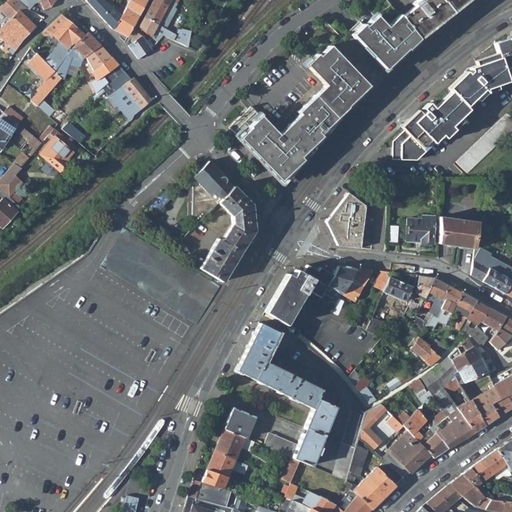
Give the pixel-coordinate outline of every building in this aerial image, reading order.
[(19,1),(17,0),(8,0),(7,1),(5,3),(11,8),(19,2),(19,1)] [(36,0),(37,2),(39,0),(40,0),(45,10),(51,7),(56,0),(36,0)] [(85,0),(112,29),(114,27),(121,14),(118,11),(111,5),(113,2),(112,2),(113,0),(85,0)] [(128,0),(125,7),(139,16),(147,0),(128,0)] [(153,0),(144,17),(157,24),(170,0),(177,4),(178,0),(153,0)] [(177,4),(170,0),(162,16),(168,20),(169,17),(171,18),(176,9),(174,8),(177,4)] [(403,15),(401,13),(399,15),(417,38),(465,0),(422,0),(420,2),(418,0),(417,0),(412,4),(414,6),(403,15)] [(406,49),(417,38),(399,15),(391,5),(375,17),(364,28),(368,32),(358,42),(383,69),(405,48),(406,49)] [(118,11),(121,14),(114,27),(128,37),(139,16),(125,7),(123,10),(120,8),(118,11)] [(22,43),(25,38),(35,28),(32,24),(20,11),(19,11),(9,21),(0,28),(0,39),(10,48),(7,52),(12,56),(12,55),(15,52),(22,43)] [(71,44),(82,33),(65,19),(60,14),(59,14),(52,21),(48,25),(41,33),(44,36),(54,35),(60,41),(68,49),(69,47),(71,44)] [(139,27),(155,42),(165,34),(173,38),(174,39),(176,35),(157,24),(144,17),(139,27)] [(358,42),(368,32),(364,28),(360,24),(350,34),(351,35),(358,42)] [(187,31),(182,29),(180,36),(178,41),(187,45),(191,30),(187,29),(187,31)] [(74,45),(83,58),(100,46),(87,32),(74,45)] [(149,48),(140,36),(136,32),(132,40),(131,41),(133,43),(128,45),(128,46),(130,48),(138,58),(139,58),(149,49),(149,48)] [(511,67),(511,37),(503,40),(493,44),(499,58),(503,71),(511,67)] [(68,49),(60,41),(43,60),(54,70),(61,77),(65,78),(71,64),(81,67),(83,58),(74,45),(69,47),(68,49)] [(343,105),(366,84),(334,51),(327,44),(316,54),(314,52),(303,63),(323,84),(295,111),(297,113),(276,133),(248,105),(226,126),(277,179),(299,158),(297,155),(318,134),(314,130),(319,125),(322,127),(344,106),(343,105)] [(112,59),(100,46),(83,58),(95,69),(93,70),(98,76),(92,81),(96,91),(102,86),(108,82),(102,73),(116,63),(112,59)] [(37,105),(61,77),(54,70),(43,60),(37,54),(29,63),(46,81),(37,90),(39,92),(31,101),(37,105)] [(499,58),(468,68),(456,80),(459,84),(434,108),(429,103),(423,109),(426,112),(399,138),(409,148),(422,148),(425,151),(469,109),(467,106),(482,91),(507,83),(503,71),(499,58)] [(108,82),(133,115),(150,99),(133,78),(130,79),(116,63),(102,73),(108,82)] [(130,120),(133,115),(108,82),(102,86),(129,121),(130,120)] [(4,113),(19,124),(23,118),(8,107),(4,113)] [(4,113),(0,118),(0,148),(14,129),(29,139),(27,142),(36,149),(42,141),(19,124),(4,113)] [(467,174),(511,131),(511,118),(507,114),(456,162),(467,174)] [(79,142),(84,136),(66,121),(61,127),(79,142)] [(54,128),(50,124),(45,130),(49,134),(50,133),(54,128)] [(50,133),(53,136),(39,153),(58,170),(62,167),(60,165),(71,152),(70,151),(75,146),(54,128),(50,133)] [(187,182),(191,187),(212,166),(208,161),(187,182)] [(13,164),(0,178),(0,189),(0,190),(9,197),(22,182),(13,175),(19,168),(13,164)] [(232,186),(212,166),(191,187),(188,191),(192,194),(189,198),(193,202),(189,206),(193,210),(190,214),(198,221),(218,202),(217,202),(232,186)] [(240,251),(241,247),(253,229),(250,205),(232,186),(217,202),(218,202),(230,215),(231,224),(221,240),(240,251)] [(0,190),(0,196),(1,198),(0,199),(0,225),(1,226),(15,210),(15,209),(18,205),(9,197),(0,190)] [(361,248),(366,206),(350,193),(327,220),(338,245),(361,248)] [(419,242),(431,243),(432,216),(420,215),(420,219),(405,219),(404,240),(419,241),(419,242)] [(438,216),(437,242),(473,248),(474,244),(477,221),(438,216)] [(390,238),(399,238),(399,222),(390,222),(390,238)] [(100,266),(196,324),(219,285),(123,227),(100,266)] [(217,239),(201,267),(221,281),(240,251),(221,240),(217,239)] [(473,248),(470,275),(503,293),(511,276),(511,268),(489,256),(491,253),(474,244),(473,248)] [(291,277),(286,274),(263,312),(285,325),(306,290),(320,299),(322,295),(332,276),(319,268),(317,272),(305,265),(300,273),(295,270),(291,277)] [(354,267),(337,265),(332,276),(322,295),(336,302),(331,311),(336,314),(341,304),(343,301),(338,299),(354,267)] [(370,270),(354,267),(338,299),(343,301),(344,301),(346,297),(353,301),(370,272),(370,270)] [(382,271),(375,288),(382,291),(388,277),(390,272),(382,271)] [(382,291),(408,303),(408,301),(411,292),(415,275),(414,275),(409,275),(405,285),(388,277),(382,291)] [(415,275),(411,292),(424,297),(424,296),(432,277),(415,275)] [(511,297),(511,276),(503,293),(511,297)] [(432,277),(424,296),(433,301),(432,303),(433,303),(431,308),(433,309),(429,315),(430,316),(436,316),(437,315),(440,308),(445,299),(442,297),(447,285),(432,277)] [(460,293),(458,291),(447,285),(442,297),(445,299),(440,308),(450,313),(455,305),(454,304),(460,293)] [(455,305),(462,310),(453,326),(457,329),(463,319),(464,316),(466,317),(475,301),(460,293),(454,304),(455,305)] [(407,306),(418,311),(420,306),(408,301),(408,303),(407,306)] [(475,301),(466,317),(464,316),(463,319),(466,321),(467,318),(476,324),(479,321),(488,308),(475,301)] [(344,312),(347,308),(341,304),(336,314),(345,320),(348,314),(344,312)] [(437,315),(447,319),(450,313),(440,308),(437,315)] [(499,328),(505,317),(488,308),(479,321),(497,332),(499,328)] [(370,317),(364,331),(371,335),(373,331),(375,332),(379,321),(370,317)] [(499,328),(510,336),(511,334),(511,321),(505,317),(499,328)] [(467,318),(466,321),(463,319),(457,329),(464,332),(469,335),(475,326),(476,324),(467,318)] [(233,370),(311,408),(303,427),(321,434),(338,393),(322,386),(326,378),(267,349),(276,332),(257,323),(233,370)] [(475,326),(469,335),(480,346),(485,340),(487,339),(475,326)] [(496,350),(511,336),(510,336),(499,328),(497,332),(497,333),(497,332),(488,342),(496,350)] [(418,356),(429,365),(431,363),(438,357),(430,349),(427,347),(428,346),(417,337),(415,339),(417,341),(414,345),(411,350),(418,356)] [(455,347),(463,356),(474,348),(466,339),(455,347)] [(438,347),(443,352),(447,349),(441,343),(438,347)] [(430,349),(438,357),(443,352),(438,347),(434,344),(430,349)] [(430,370),(427,372),(420,377),(428,393),(430,396),(441,410),(445,415),(435,424),(433,425),(436,429),(434,431),(435,432),(447,447),(472,431),(455,406),(446,393),(440,385),(450,379),(448,377),(453,374),(452,374),(457,371),(479,358),(477,354),(474,348),(463,356),(455,347),(443,359),(441,361),(439,363),(437,364),(433,367),(430,370)] [(158,352),(152,349),(145,360),(151,363),(158,352)] [(464,381),(465,380),(480,374),(485,371),(479,358),(457,371),(463,381),(464,381)] [(412,369),(415,374),(425,368),(421,363),(412,369)] [(353,370),(347,377),(353,385),(353,386),(359,379),(353,370)] [(395,377),(401,383),(412,376),(410,374),(407,374),(405,371),(395,377)] [(359,379),(353,386),(360,395),(366,389),(370,384),(363,374),(359,379)] [(446,393),(458,386),(457,384),(453,374),(448,377),(450,379),(440,385),(446,393)] [(511,390),(511,379),(509,375),(492,385),(491,385),(492,387),(499,398),(505,394),(511,390)] [(385,384),(390,390),(401,383),(395,377),(385,384)] [(422,387),(417,378),(407,385),(409,388),(413,393),(421,387),(422,387)] [(488,388),(473,397),(464,381),(463,381),(457,384),(458,386),(465,397),(467,400),(468,399),(474,411),(475,410),(484,424),(497,415),(489,403),(499,398),(492,387),(488,388)] [(413,393),(421,404),(430,396),(428,393),(426,394),(421,387),(413,393)] [(360,395),(367,404),(374,400),(366,389),(360,395)] [(497,415),(511,405),(505,394),(499,398),(489,403),(497,415)] [(468,399),(467,400),(465,397),(462,398),(464,402),(455,406),(472,431),(480,426),(484,424),(475,410),(474,411),(468,399)] [(85,402),(79,400),(74,412),(80,414),(85,402)] [(369,427),(386,410),(379,403),(378,403),(366,411),(363,412),(362,416),(361,419),(369,427)] [(222,427),(242,436),(244,437),(253,415),(231,406),(222,427)] [(402,426),(406,431),(416,441),(421,437),(415,430),(424,420),(415,409),(409,416),(400,424),(402,426)] [(362,416),(351,410),(341,442),(354,447),(354,445),(355,442),(356,438),(361,419),(362,416)] [(395,419),(400,424),(409,416),(403,410),(395,419)] [(433,425),(435,424),(445,415),(441,410),(431,419),(426,422),(431,427),(434,431),(436,429),(433,425)] [(402,426),(400,424),(395,419),(391,415),(385,421),(396,431),(402,426)] [(356,438),(365,446),(372,452),(381,440),(369,427),(361,419),(356,438)] [(222,427),(213,451),(233,459),(238,446),(242,436),(222,427)] [(297,460),(309,465),(321,434),(303,427),(295,444),(267,432),(262,445),(289,457),(297,460)] [(431,427),(421,437),(423,439),(425,437),(427,439),(432,435),(435,432),(434,431),(431,427)] [(406,431),(381,460),(402,478),(432,457),(416,441),(406,431)] [(447,447),(435,432),(432,435),(445,448),(446,448),(447,447)] [(416,441),(432,457),(445,448),(432,435),(427,439),(425,437),(423,439),(421,437),(416,441)] [(242,436),(238,446),(249,450),(253,441),(244,437),(242,436)] [(355,442),(364,447),(365,446),(356,438),(355,442)] [(496,449),(510,475),(511,474),(511,439),(511,438),(496,449)] [(340,442),(331,475),(343,480),(344,481),(354,447),(341,442),(340,442)] [(354,447),(344,481),(352,485),(355,476),(357,476),(366,453),(360,448),(354,445),(354,447)] [(505,474),(510,475),(496,449),(483,458),(496,477),(499,474),(496,470),(501,467),(505,474)] [(247,464),(233,459),(213,451),(205,468),(210,470),(220,473),(227,475),(229,468),(244,474),(247,464)] [(289,457),(281,478),(289,481),(297,460),(289,457)] [(479,482),(487,477),(490,480),(496,477),(483,458),(470,468),(479,482)] [(375,467),(355,487),(352,485),(348,489),(369,510),(381,498),(394,486),(375,467)] [(210,470),(205,468),(201,481),(223,488),(227,475),(220,473),(210,470)] [(473,487),(479,482),(470,468),(462,474),(461,474),(473,487)] [(460,496),(474,506),(483,510),(490,498),(482,497),(473,487),(461,474),(450,482),(460,495),(460,496)] [(490,480),(487,477),(479,482),(482,486),(490,480)] [(226,505),(231,490),(223,488),(201,481),(192,479),(188,494),(219,503),(226,505)] [(297,484),(290,481),(284,497),(285,497),(290,499),(292,500),(297,484)] [(339,502),(329,494),(326,498),(341,511),(367,511),(369,510),(348,489),(352,485),(344,481),(339,489),(345,493),(339,502)] [(460,496),(460,495),(450,482),(447,485),(457,498),(460,496)] [(482,486),(479,482),(473,487),(482,497),(490,498),(491,498),(482,486)] [(447,485),(428,502),(435,511),(442,511),(457,498),(447,485)] [(246,489),(239,487),(237,492),(236,497),(243,500),(246,489)] [(320,493),(309,489),(304,495),(314,499),(309,506),(316,511),(327,511),(328,511),(341,511),(326,498),(320,493)] [(216,511),(219,503),(188,494),(182,511),(216,511)] [(134,511),(137,498),(125,496),(121,511),(134,511)] [(232,507),(243,511),(250,511),(254,503),(243,500),(236,497),(232,507)] [(490,498),(483,510),(503,511),(511,511),(511,501),(491,498),(490,498)] [(293,511),(316,511),(309,506),(292,500),(290,499),(288,506),(295,509),(293,511)] [(250,511),(266,511),(269,507),(254,503),(250,511)]
